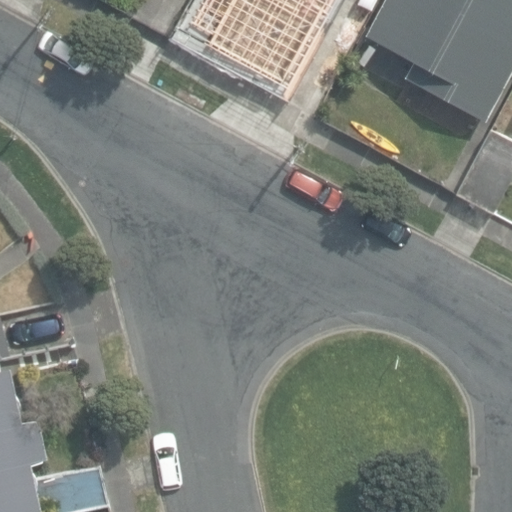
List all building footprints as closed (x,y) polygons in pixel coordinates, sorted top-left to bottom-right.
[(282,0),(331,27),(331,26),(345,0),(282,0)] [(415,81),(488,121),(511,75),(511,0),(385,0),(367,34),(421,63),(415,81)] [(458,193),(494,212),(511,179),(511,140),(493,130),(458,193)] [(0,312),(0,350),(2,360),(76,344),(66,298),(0,312)] [(0,511),(53,511),(108,502),(101,462),(37,475),(35,462),(49,460),(41,417),(22,421),(12,368),(0,370),(0,511)]
